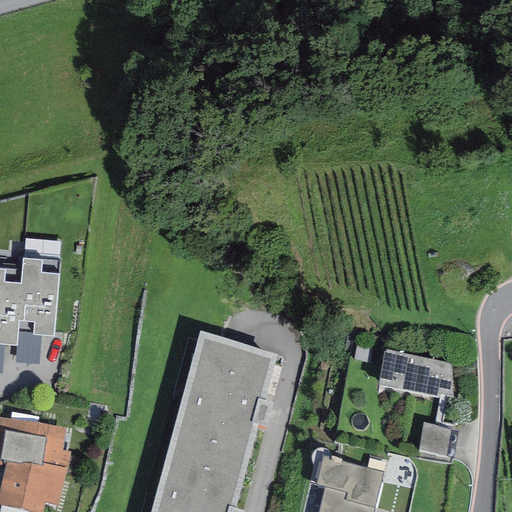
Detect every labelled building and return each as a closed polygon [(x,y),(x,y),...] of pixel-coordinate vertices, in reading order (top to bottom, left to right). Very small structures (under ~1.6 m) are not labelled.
[(0,345),(4,346),(16,347),(18,332),(19,322),(34,323),(33,333),(33,334),(41,335),(54,337),(60,275),(40,273),(41,261),(22,259),(20,283),(4,282),(5,269),(0,268),(0,345)] [(277,354),(200,331),(149,511),(243,511),(235,508),(259,425),(266,427),(273,403),(264,401),(277,354)] [(39,366),(41,335),(33,334),(33,333),(18,332),(16,347),(14,364),(39,366)] [(453,365),(384,351),(378,385),(439,399),(439,394),(453,398),(453,365)] [(66,428),(0,417),(0,465),(5,466),(0,488),(0,505),(30,511),(42,511),(45,504),(58,507),(71,452),(62,451),(66,428)] [(423,423),(418,450),(446,457),(451,430),(423,423)] [(373,511),(384,472),(323,456),(315,485),(325,488),(318,511),(373,511)]
